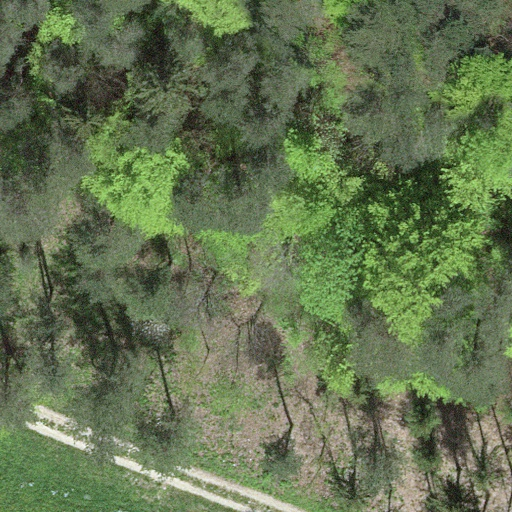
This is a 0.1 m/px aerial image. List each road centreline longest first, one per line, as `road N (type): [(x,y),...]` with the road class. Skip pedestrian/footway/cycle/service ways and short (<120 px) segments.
road 1 (track): [(0,160),(511,202)]
road 2 (track): [(0,397),(105,448),(274,511)]
